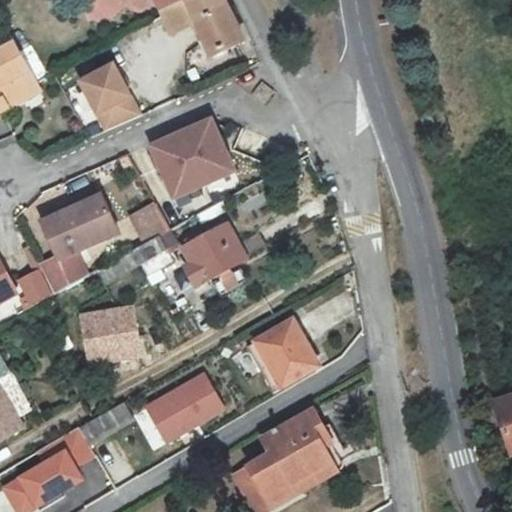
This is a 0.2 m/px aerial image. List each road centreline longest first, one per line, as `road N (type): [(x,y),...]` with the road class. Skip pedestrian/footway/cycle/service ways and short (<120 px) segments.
road 1 (tertiary): [(485,511),(464,459),(410,184),(378,98)]
road 2 (residential): [(0,460),(371,251)]
road 3 (residential): [(0,198),(227,101),(293,129),(333,117)]
road 4 (residential): [(386,343),(101,511)]
road 5 (unclassified): [(414,511),(386,343)]
road 6 (unclassified): [(241,0),(279,75),(333,117)]
road 7 (unclassified): [(371,251),(333,117)]
